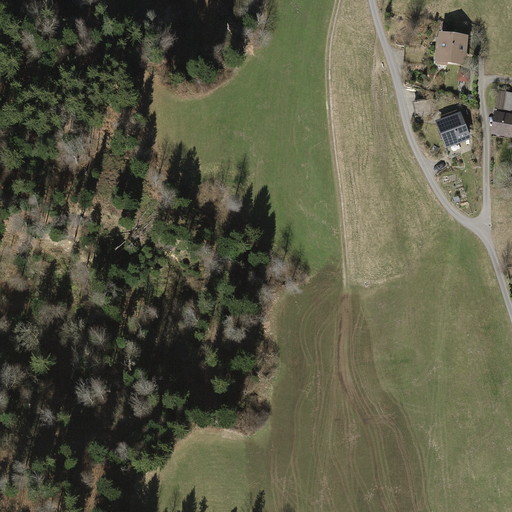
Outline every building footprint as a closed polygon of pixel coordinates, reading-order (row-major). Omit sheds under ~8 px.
[(469,37),(439,34),(437,51),(436,51),(435,63),(438,67),(448,68),(448,66),(466,67),(469,37)] [(424,48),(405,46),(404,64),(423,65),(424,48)] [(469,72),(459,71),(458,81),(469,82),(469,72)] [(511,93),(499,92),(496,110),(511,111),(511,93)] [(430,99),(413,102),(416,118),(433,115),(430,99)] [(460,114),(435,124),(445,150),(471,140),(460,114)] [(511,116),(495,114),(492,136),(511,139),(511,116)]
